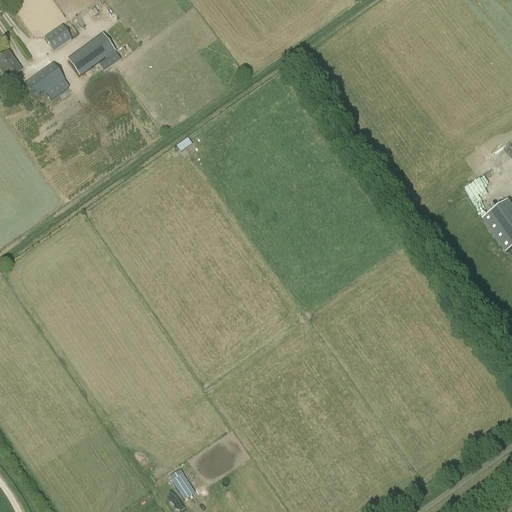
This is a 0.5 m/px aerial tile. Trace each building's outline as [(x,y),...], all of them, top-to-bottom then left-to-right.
[(71,41),(61,27),(44,39),(53,53),(71,41)] [(102,36),(66,62),(79,78),(114,52),(102,36)] [(99,65),(104,72),(120,61),(115,54),(99,65)] [(13,61),(9,64),(4,57),(0,59),(0,76),(5,83),(21,72),(13,61)] [(24,85),(35,102),(46,94),(51,102),(69,89),(63,81),(64,81),(52,66),(24,85)] [(181,152),(192,144),(188,139),(177,147),(181,152)] [(508,167),(511,165),(511,141),(511,140),(500,144),(508,167)] [(475,209),(487,204),(480,186),(467,190),(475,209)] [(506,254),(511,249),(511,201),(484,219),(506,254)] [(229,493),(215,502),(221,511),(241,511),(238,507),(244,503),(239,495),(233,499),(229,493)]
